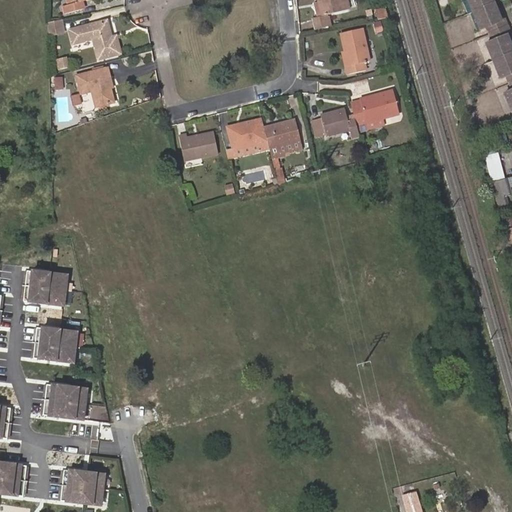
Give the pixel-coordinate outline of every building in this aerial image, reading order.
[(321,17),(325,16),(347,11),(344,0),(316,0),(318,4),(321,17)] [(464,0),(471,15),(492,6),(489,0),(464,0)] [(492,6),(471,15),(478,32),(485,29),(488,36),(507,29),(503,21),(499,23),(496,14),(492,6)] [(384,19),(388,18),(386,12),(381,14),(381,11),(375,13),(377,20),(381,19),(382,19),(384,19)] [(62,14),(48,17),(48,18),(48,29),(65,26),(62,14)] [(92,33),(97,55),(120,49),(115,31),(110,32),(106,15),(69,25),(72,38),(92,33)] [(328,27),(325,16),(321,17),(317,18),(311,20),(313,30),(328,27)] [(379,21),(372,23),(375,32),(382,30),(379,21)] [(507,29),(488,36),(492,44),(484,47),(491,63),(511,54),(511,52),(510,47),(506,37),(509,36),(507,29)] [(349,57),(352,72),(353,78),(367,76),(365,69),(371,67),(362,30),(342,34),(347,58),(349,57)] [(511,54),(491,63),(498,81),(506,77),(509,84),(511,83),(511,54)] [(54,58),(57,70),(68,67),(66,56),(54,58)] [(346,74),(352,72),(349,57),(347,58),(342,59),(346,74)] [(105,74),(109,73),(107,64),(75,71),(80,90),(90,87),(94,103),(113,99),(109,83),(108,83),(105,74)] [(63,90),(62,79),(55,79),(55,91),(63,90)] [(349,82),(351,90),(367,86),(365,79),(349,82)] [(361,102),(350,104),(354,117),(356,125),(367,122),(376,120),(383,118),(399,114),(393,91),(360,99),(361,102)] [(73,105),(81,103),(79,95),(71,98),(73,105)] [(351,137),(359,135),(356,125),(354,117),(346,119),(344,109),(320,115),(321,119),(325,136),(325,137),(349,131),(351,137)] [(227,126),(232,148),(257,142),(258,149),(268,146),(266,140),(263,127),(261,118),(227,126)] [(376,120),(367,122),(369,129),(385,125),(383,118),(376,120)] [(295,119),(263,127),(266,140),(268,146),(268,147),(270,157),(280,154),(280,152),(278,144),(299,139),(295,119)] [(321,119),(310,122),(314,139),(325,136),(321,119)] [(10,127),(0,126),(0,147),(10,147),(10,127)] [(503,130),(492,134),(496,144),(506,140),(503,130)] [(186,133),(178,134),(183,159),(217,153),(212,131),(187,136),(186,133)] [(299,139),(278,144),(280,152),(302,147),(299,139)] [(232,148),(234,155),(258,149),(257,142),(232,148)] [(225,149),(226,156),(234,155),(232,148),(225,149)] [(485,157),(491,182),(506,179),(499,153),(497,148),(482,151),(484,157),(485,157)] [(277,184),(277,186),(278,185),(283,184),(281,174),(275,175),(277,184)] [(491,182),(490,183),(496,199),(510,195),(506,178),(506,179),(491,182)] [(232,184),(224,186),(225,194),(234,192),(232,184)] [(508,231),(502,233),(505,243),(511,242),(508,231)] [(50,273),(27,271),(24,301),(62,306),(66,275),(50,273)] [(60,330),(37,328),(33,358),(72,363),(76,332),(60,330)] [(69,387),(47,385),(43,415),(82,420),(86,389),(69,387)] [(0,407),(0,437),(7,439),(11,408),(0,407)] [(4,463),(0,462),(0,493),(1,494),(23,496),(27,466),(4,463)] [(105,475),(65,471),(61,501),(101,506),(105,475)] [(421,511),(416,492),(402,496),(406,511),(421,511)]
